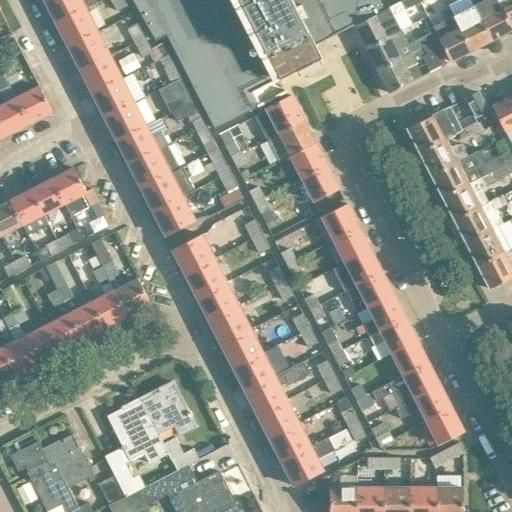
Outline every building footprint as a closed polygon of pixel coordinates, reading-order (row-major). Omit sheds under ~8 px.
[(44,0),(57,23),(86,8),(82,0),(44,0)] [(124,0),(112,0),(119,11),(127,6),(124,0)] [(133,0),(156,40),(167,34),(215,128),(287,92),(286,90),(258,104),(252,93),(322,57),(316,45),(354,25),(384,10),(378,0),(133,0)] [(404,0),(384,10),(354,25),(367,50),(402,32),(393,16),(404,11),(420,2),(419,0),(404,0)] [(485,0),(473,6),(492,40),(511,30),(496,0),(485,0)] [(511,0),(496,0),(511,30),(511,29),(511,0)] [(470,51),(492,40),(473,6),(453,17),(470,51)] [(57,23),(69,47),(98,31),(86,8),(57,23)] [(433,27),(451,61),(470,51),(453,17),(433,27)] [(137,23),(129,28),(137,41),(145,37),(137,23)] [(69,47),(81,70),(111,55),(98,31),(69,47)] [(402,32),(367,50),(378,71),(402,59),(413,54),(436,42),(431,33),(408,45),(402,32)] [(145,37),(137,41),(144,55),(149,52),(153,50),(152,48),(145,37)] [(447,63),(436,42),(413,54),(416,60),(423,57),(431,72),(447,63)] [(81,70),(93,94),(123,78),(111,55),(81,70)] [(402,59),(378,71),(389,93),(422,76),(416,64),(407,68),(402,59)] [(174,63),(165,68),(172,83),(182,78),(174,63)] [(0,88),(0,89),(0,97),(3,104),(0,106),(0,121),(7,134),(30,123),(17,98),(10,85),(4,74),(0,66),(0,88)] [(13,69),(4,74),(10,85),(19,81),(13,69)] [(93,94),(105,117),(135,102),(123,78),(93,94)] [(172,83),(159,90),(171,113),(173,112),(194,101),(182,78),(172,83)] [(17,98),(30,123),(52,111),(40,86),(17,98)] [(488,109),(479,92),(467,98),(479,121),(479,122),(480,121),(491,115),(488,109)] [(267,110),(256,116),(268,139),(279,133),(304,120),(292,97),(292,95),(289,97),(267,108),(267,110)] [(511,96),(493,107),(505,131),(511,127),(511,96)] [(194,101),(173,112),(177,121),(189,114),(198,110),(194,101)] [(105,117),(117,141),(147,126),(135,102),(105,117)] [(415,143),(419,152),(445,138),(454,133),(461,130),(449,107),(434,115),(407,128),(409,131),(409,130),(415,142),(415,143)] [(198,110),(189,114),(197,130),(206,125),(198,110)] [(304,120),(279,133),(268,139),(279,161),(291,156),(316,143),(304,120)] [(480,121),(479,122),(479,121),(461,130),(454,133),(459,142),(484,130),(480,121)] [(206,125),(197,130),(204,144),(214,139),(206,125)] [(231,129),(220,134),(226,146),(232,157),(241,152),(249,148),(238,125),(231,129)] [(147,126),(117,141),(129,165),(168,145),(161,131),(152,136),(147,126)] [(445,138),(419,152),(424,161),(425,160),(432,175),(467,158),(461,146),(450,148),(445,138)] [(500,141),(482,148),(486,157),(504,150),(500,141)] [(291,156),(302,178),(327,165),(316,143),(291,156)] [(168,145),(129,165),(141,188),(180,168),(168,145)] [(480,151),(467,158),(432,175),(439,188),(438,188),(443,199),(511,163),(511,156),(509,152),(486,164),(480,151)] [(241,152),(232,157),(238,168),(246,163),(241,152)] [(222,156),(213,161),(221,177),(231,172),(222,156)] [(199,159),(188,165),(193,173),(204,167),(199,159)] [(511,163),(443,199),(447,206),(448,206),(455,218),(454,219),(455,221),(486,205),(479,192),(511,174),(511,163)] [(339,188),(327,165),(302,178),(314,201),(339,188)] [(74,167),(53,178),(66,204),(72,215),(91,205),(97,217),(104,214),(98,202),(99,201),(92,188),(86,191),(74,167)] [(180,168),(141,188),(154,212),(184,196),(195,190),(183,167),(180,168)] [(231,172),(221,177),(229,191),(238,187),(231,172)] [(53,178),(32,189),(45,215),(66,204),(53,178)] [(257,185),(249,189),(255,202),(264,198),(257,185)] [(243,198),(238,188),(219,198),(224,207),(243,198)] [(10,200),(23,226),(28,235),(49,224),(45,215),(32,189),(10,200)] [(154,212),(166,235),(196,220),(184,196),(154,212)] [(486,205),(455,221),(459,229),(460,229),(467,243),(498,227),(502,225),(494,210),(507,203),(503,196),(486,205)] [(264,198),(255,202),(261,213),(269,208),(264,198)] [(10,200),(0,205),(0,232),(2,237),(23,226),(10,200)] [(359,227),(347,204),(323,216),(334,239),(359,227)] [(254,218),(244,223),(252,238),(262,233),(254,218)] [(359,227),(334,239),(346,262),(371,249),(359,227)] [(473,256),(478,265),(504,252),(504,253),(510,250),(498,227),(467,243),(474,256),(473,256)] [(68,232),(57,238),(63,249),(74,243),(68,232)] [(262,233),(252,238),(260,253),(270,248),(262,233)] [(214,258),(202,234),(173,249),(185,273),(214,258)] [(63,249),(57,238),(45,244),(51,255),(63,249)] [(111,262),(100,239),(90,244),(102,267),(103,266),(111,262)] [(289,247),(281,252),(287,264),(295,259),(289,247)] [(346,262),(333,268),(345,291),(346,291),(358,285),(382,272),(371,249),(346,262)] [(488,286),(490,289),(511,277),(511,267),(504,253),(504,252),(478,265),(482,274),(483,274),(489,286),(488,286)] [(26,254),(14,260),(20,271),(32,265),(26,254)] [(185,273),(197,297),(227,282),(214,258),(185,273)] [(295,259),(287,264),(293,275),(301,271),(295,259)] [(20,271),(14,260),(3,265),(9,277),(20,271)] [(55,262),(46,267),(52,277),(58,289),(70,313),(83,338),(106,326),(93,301),(79,308),(55,262)] [(111,262),(103,266),(110,278),(116,290),(128,315),(151,303),(138,278),(124,286),(111,262)] [(278,265),(269,270),(277,285),(286,281),(278,265)] [(110,278),(103,266),(102,267),(94,271),(100,283),(110,278)] [(46,267),(39,270),(44,281),(52,277),(46,267)] [(358,285),(346,291),(351,300),(363,295),(369,307),(394,295),(382,272),(358,285)] [(286,281),(277,285),(284,299),(293,294),(286,281)] [(197,297),(209,320),(239,305),(227,282),(197,297)] [(60,350),(83,338),(58,289),(47,294),(60,319),(48,325),(60,350)] [(93,301),(106,326),(128,315),(116,290),(93,301)] [(313,294),(305,298),(310,309),(319,305),(313,294)] [(374,317),(363,323),(366,330),(369,336),(381,330),(406,317),(394,295),(369,307),(374,317)] [(209,320),(221,344),(251,329),(239,305),(209,320)] [(319,305),(310,309),(316,320),(324,316),(319,305)] [(22,308),(12,312),(18,323),(27,319),(22,308)] [(8,328),(18,323),(12,312),(3,317),(8,328)] [(303,312),(293,317),(301,333),(311,328),(303,312)] [(381,330),(369,336),(374,346),(386,340),(392,353),(417,340),(406,317),(381,330)] [(25,336),(38,361),(60,350),(48,325),(25,336)] [(330,327),(321,331),(333,354),(342,350),(330,327)] [(311,328),(301,333),(308,347),(318,342),(311,328)] [(221,344),(234,367),(263,352),(251,329),(221,344)] [(2,348),(15,373),(38,361),(25,336),(15,341),(2,348)] [(417,340),(392,353),(404,376),(429,363),(417,340)] [(0,349),(0,380),(15,373),(2,348),(0,349)] [(342,350),(333,354),(339,366),(348,362),(342,350)] [(234,367),(246,391),(275,376),(272,369),(263,352),(234,367)] [(327,359),(317,364),(326,380),(335,375),(327,359)] [(289,369),(275,376),(246,391),(258,415),(287,399),(281,387),(311,372),(305,361),(289,369)] [(404,376),(372,392),(377,401),(382,398),(393,392),(400,406),(440,385),(429,363),(404,376)] [(335,375),(326,380),(333,394),(342,389),(335,375)] [(140,399),(159,434),(177,426),(181,435),(197,427),(191,416),(192,415),(190,411),(189,412),(174,382),(140,399)] [(359,384),(351,388),(357,400),(365,395),(359,384)] [(400,406),(395,408),(401,418),(420,408),(427,421),(452,408),(440,385),(400,406)] [(365,395),(357,400),(363,412),(375,405),(369,393),(365,395)] [(140,399),(108,416),(123,446),(122,446),(124,450),(125,449),(131,460),(144,453),(149,463),(169,452),(164,443),(159,434),(140,399)] [(258,415),(270,438),(299,423),(287,399),(258,415)] [(347,399),(338,403),(341,410),(350,427),(359,422),(347,399)] [(464,431),(452,408),(427,421),(438,444),(464,431)] [(359,422),(350,427),(357,441),(366,436),(359,422)] [(385,422),(372,429),(376,437),(389,430),(385,422)] [(270,438),(282,462),(312,447),(299,423),(270,438)] [(389,430),(376,437),(380,446),(394,439),(389,430)] [(43,449),(42,449),(51,466),(56,463),(68,487),(93,474),(89,465),(88,462),(87,462),(73,434),(43,449)] [(176,437),(164,443),(169,452),(178,469),(188,463),(189,464),(199,459),(199,458),(198,458),(194,450),(194,449),(194,448),(192,449),(190,447),(183,451),(176,437)] [(330,437),(312,447),(282,462),(294,485),(324,470),(318,458),(336,449),(330,437)] [(39,441),(11,455),(18,470),(26,466),(48,511),(62,504),(66,511),(92,511),(85,498),(74,504),(66,488),(68,487),(56,463),(51,466),(42,449),(43,449),(39,441)] [(449,458),(464,451),(459,442),(445,450),(449,458)] [(435,466),(449,458),(445,450),(430,457),(435,466)] [(131,478),(124,464),(117,451),(106,456),(116,474),(121,483),(131,478)] [(384,468),(384,457),(367,457),(367,468),(384,468)] [(401,468),(401,457),(384,457),(384,468),(401,468)] [(148,484),(139,489),(146,503),(166,493),(168,497),(177,492),(187,510),(192,508),(193,511),(211,511),(234,500),(219,471),(198,482),(195,477),(194,477),(190,469),(191,468),(189,464),(188,463),(178,469),(167,474),(148,484)] [(109,504),(127,495),(116,474),(99,483),(109,504)] [(461,475),(437,475),(437,487),(437,511),(463,511),(464,487),(461,487),(461,475)] [(357,511),(357,487),(330,487),(325,476),(314,483),(323,500),(330,500),(330,511),(357,511)] [(383,511),(384,487),(357,487),(357,511),(383,511)] [(410,511),(411,487),(384,487),(383,511),(410,511)] [(437,511),(437,487),(411,487),(410,511),(437,511)] [(146,503),(139,489),(127,495),(109,504),(113,511),(149,511),(150,510),(146,503)] [(240,511),(234,500),(211,511),(240,511)]
